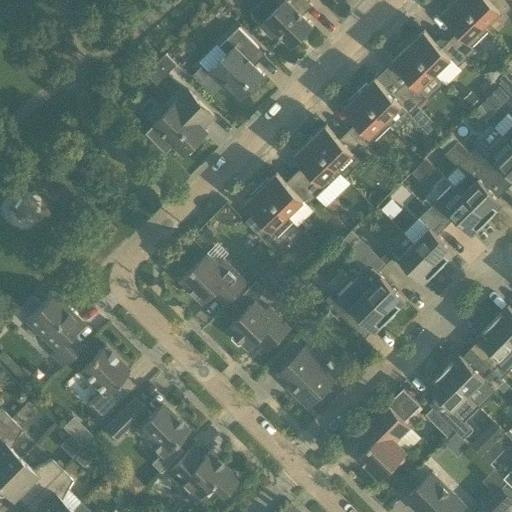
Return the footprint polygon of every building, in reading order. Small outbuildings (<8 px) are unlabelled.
[(252,17),(260,25),(273,37),(278,32),(293,46),(313,25),(297,9),(306,0),(312,6),(313,5),(307,0),(262,0),(252,11),(252,17)] [(484,26),(458,0),(451,0),(446,5),(448,7),(441,13),(458,31),(450,40),(467,58),(476,50),(472,46),(488,31),(484,26)] [(458,0),(484,26),(500,11),(504,15),(511,7),(511,6),(505,0),(458,0)] [(248,58),(259,47),(239,27),(220,46),(227,53),(208,72),(202,65),(192,75),(204,87),(214,78),(224,88),(228,84),(241,97),(264,74),(248,58)] [(424,30),(408,45),(435,74),(451,58),(459,67),(467,58),(450,40),(441,48),(424,30)] [(435,74),(408,45),(392,61),(409,79),(401,87),(418,105),(427,97),(419,89),(435,74)] [(164,55),(158,61),(168,72),(177,63),(166,53),(164,55)] [(511,92),(511,73),(507,68),(497,79),(511,92)] [(418,105),(401,87),(392,95),(375,77),(368,84),(366,82),(357,91),(390,125),(391,125),(393,128),(395,126),(399,127),(408,119),(407,115),(409,113),(410,114),(418,105)] [(497,85),(476,105),(487,116),(508,96),(497,85)] [(208,130),(204,125),(214,116),(188,90),(178,101),(177,100),(154,123),(155,124),(146,133),(166,152),(174,144),(184,154),(208,130)] [(348,131),(366,149),(390,125),(357,91),(348,100),(350,102),(343,108),(356,123),(348,131)] [(471,91),(462,99),(470,107),(479,99),(471,91)] [(342,172),(338,168),(353,153),(357,158),(363,164),(372,155),(366,149),(348,131),(340,139),(326,125),(310,140),(341,173),(342,172)] [(511,125),(502,136),(511,146),(511,125)] [(484,184),(493,175),(471,154),(450,133),(442,141),(449,149),(445,154),(467,175),(455,186),(487,218),(503,203),(484,184)] [(511,177),(511,146),(502,136),(489,149),(482,143),(471,154),(493,175),(495,178),(504,170),(511,177)] [(298,178),(317,196),(341,173),(310,140),(294,155),(307,169),(298,178)] [(290,186),(277,172),(270,179),(268,177),(259,186),(288,216),(304,200),(308,205),(317,196),(298,178),(290,186)] [(446,226),(455,218),(471,234),(487,218),(455,186),(454,185),(429,208),(446,226)] [(292,220),(288,216),(259,186),(250,195),(252,196),(245,203),(258,217),(249,225),(267,244),(292,220)] [(430,227),(414,243),(438,267),(454,251),(438,234),(446,226),(429,208),(420,217),(430,227)] [(386,263),(381,258),(353,230),(345,238),(353,245),(353,257),(362,266),(366,266),(373,272),(378,272),(386,263)] [(423,283),(438,267),(414,243),(398,258),(423,283)] [(386,263),(395,255),(390,249),(381,258),(386,263)] [(219,263),(207,251),(205,253),(200,253),(193,259),(194,265),(180,279),(197,296),(195,297),(196,298),(198,297),(203,302),(213,293),(225,305),(248,283),(223,258),(219,263)] [(366,273),(358,282),(357,283),(390,316),(406,300),(381,275),(375,282),(366,273)] [(374,331),(390,316),(357,283),(358,282),(355,279),(339,296),(340,297),(335,301),(329,295),(325,299),(348,322),(357,314),(374,331)] [(249,347),(258,338),(269,349),(290,328),(269,307),(265,310),(256,301),(259,297),(262,288),(263,287),(255,280),(232,304),(242,313),(228,327),(233,332),(231,337),(238,344),(244,343),(249,347)] [(83,323),(81,321),(52,293),(26,319),(55,349),(52,352),(64,365),(82,346),(71,335),(83,323)] [(305,300),(292,313),(306,326),(318,314),(305,300)] [(511,308),(508,305),(492,321),(511,340),(511,308)] [(492,352),(484,361),(500,378),(501,377),(511,366),(511,340),(492,321),(476,337),(492,352)] [(115,384),(125,374),(129,370),(104,344),(79,369),(100,390),(88,402),(102,416),(125,394),(115,384)] [(337,376),(326,364),(306,345),(279,372),(292,386),(297,390),(294,393),(308,406),(318,396),(323,397),(328,391),(327,387),(337,376)] [(500,378),(484,361),(475,369),(459,354),(444,369),(468,394),(484,378),(496,390),(505,381),(501,377),(500,378)] [(452,410),(468,394),(444,369),(428,385),(452,410)] [(405,459),(402,456),(407,451),(396,440),(410,426),(405,420),(420,405),(403,388),(357,433),(369,444),(357,456),(380,479),(395,464),(398,467),(405,459)] [(147,409),(134,396),(104,426),(117,439),(147,409)] [(187,428),(172,413),(162,402),(136,428),(161,452),(151,462),(160,472),(168,464),(182,450),(173,442),(187,428)] [(0,428),(11,417),(0,407),(0,428)] [(433,407),(426,414),(435,423),(442,417),(433,407)] [(472,429),(456,412),(447,422),(463,438),(472,429)] [(70,414),(60,425),(68,432),(59,442),(73,456),(93,435),(70,414)] [(0,479),(21,458),(10,447),(21,428),(11,417),(0,428),(0,479)] [(482,431),(470,443),(482,455),(494,443),(482,431)] [(167,471),(171,476),(195,499),(211,483),(222,494),(238,478),(235,475),(235,469),(228,469),(210,450),(201,459),(190,447),(167,471)] [(16,497),(25,505),(61,468),(51,458),(32,469),(21,458),(0,479),(0,495),(5,494),(12,501),(16,497)] [(68,511),(72,509),(61,498),(72,479),(61,468),(25,505),(31,511),(68,511)] [(511,471),(510,470),(502,478),(507,482),(511,487),(511,471)] [(419,507),(424,511),(459,511),(465,506),(432,471),(405,498),(416,509),(419,507)] [(511,487),(507,482),(500,489),(511,500),(511,487)] [(499,488),(476,511),(500,511),(511,500),(500,489),(499,488)]
